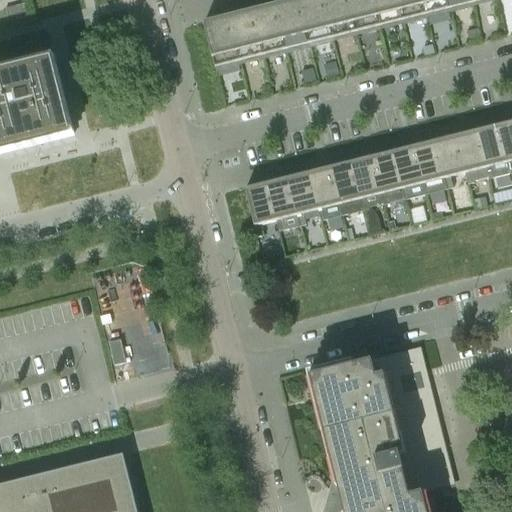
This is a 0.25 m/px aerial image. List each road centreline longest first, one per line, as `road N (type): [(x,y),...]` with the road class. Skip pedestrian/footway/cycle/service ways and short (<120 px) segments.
road 1 (residential): [(511,65),(177,146)]
road 2 (residential): [(233,370),(511,301)]
road 3 (residential): [(233,370),(184,182)]
road 4 (residential): [(0,230),(184,182)]
road 5 (residential): [(177,146),(139,0)]
road 6 (residential): [(268,511),(233,370)]
